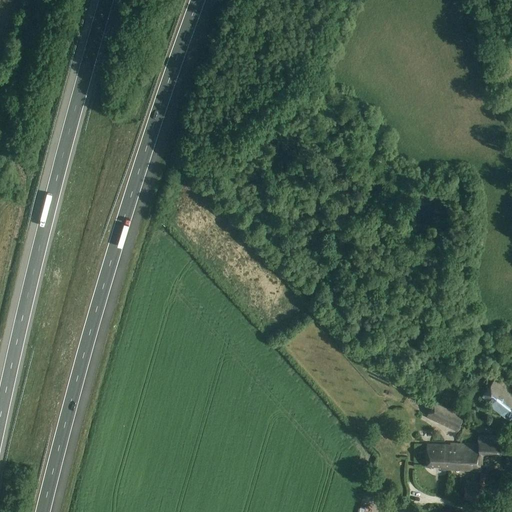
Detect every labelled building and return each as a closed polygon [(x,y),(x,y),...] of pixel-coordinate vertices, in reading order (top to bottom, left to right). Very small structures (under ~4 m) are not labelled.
[(482,394),(493,403),(492,407),(511,422),(511,390),(495,377),(482,394)] [(452,408),(465,415),(469,406),(456,400),(452,408)] [(458,431),(465,416),(434,401),(427,416),(458,431)] [(451,461),(451,469),(482,470),(483,454),(504,456),(504,436),(478,435),(478,444),(458,443),(458,456),(457,456),(456,462),(451,461)] [(452,445),(427,444),(427,464),(443,465),(443,469),(451,469),(451,461),(456,462),(457,456),(458,456),(458,443),(452,443),(452,445)] [(488,473),(480,472),(479,484),(487,484),(488,473)] [(480,484),(466,482),(463,499),(477,501),(480,484)]
